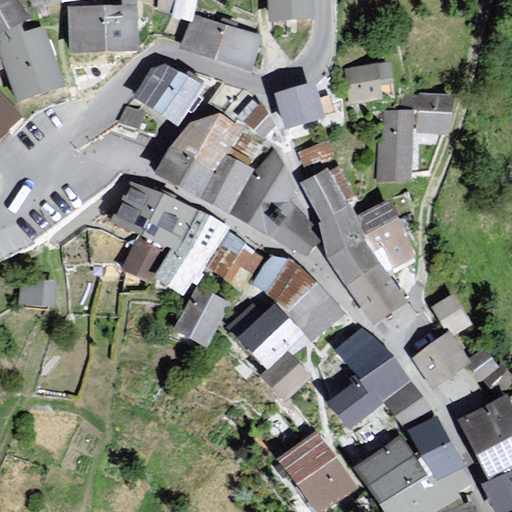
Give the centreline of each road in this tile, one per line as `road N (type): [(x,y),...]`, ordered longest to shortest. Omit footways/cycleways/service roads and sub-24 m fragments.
road 1 (residential): [(60,151),(123,154),(287,251),(338,293)]
road 2 (residential): [(338,293),(397,343),(490,511)]
road 3 (tertiary): [(273,85),(151,55),(60,151)]
road 4 (residential): [(338,293),(295,186),(273,85)]
